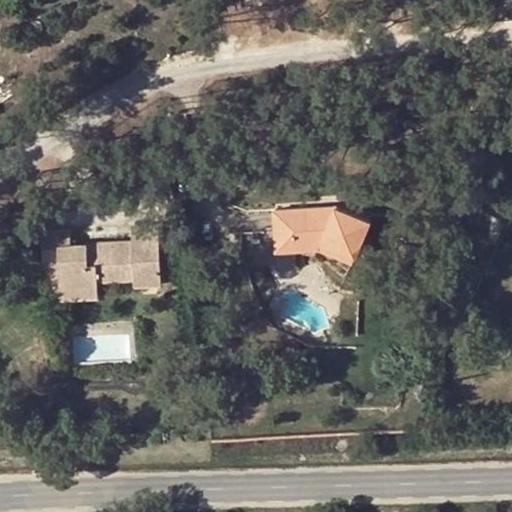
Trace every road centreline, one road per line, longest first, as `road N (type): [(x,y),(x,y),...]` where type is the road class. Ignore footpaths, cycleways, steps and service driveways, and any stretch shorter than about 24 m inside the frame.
road 1 (residential): [(0,171),(120,102),(170,83),(511,36)]
road 2 (secondary): [(511,477),(0,497)]
